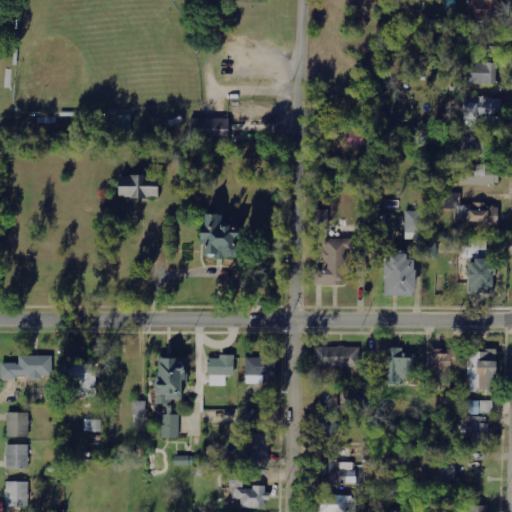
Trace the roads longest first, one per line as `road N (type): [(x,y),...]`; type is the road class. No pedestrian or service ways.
road 1 (tertiary): [(289,511),(301,0)]
road 2 (residential): [(511,321),(0,320)]
